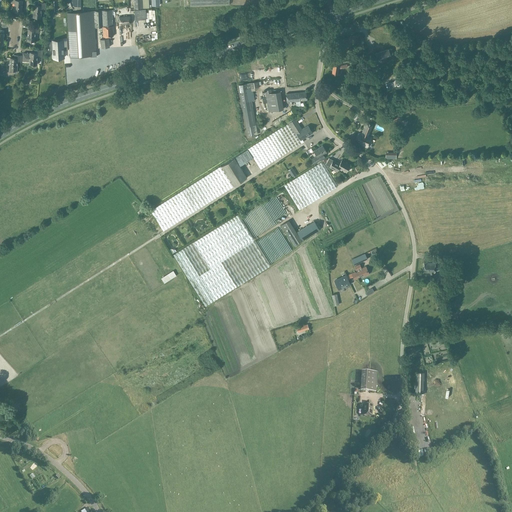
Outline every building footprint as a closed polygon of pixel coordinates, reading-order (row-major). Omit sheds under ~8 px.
[(21,13),(22,1),(18,0),(11,0),(11,3),(15,3),(14,12),(14,11),(21,11),(21,13)] [(142,8),(142,0),(134,0),(134,9),(142,8)] [(38,5),(34,5),(33,17),(34,17),(34,16),(41,16),(41,18),(41,9),(45,9),(45,3),(39,2),(38,5)] [(146,19),(145,9),(134,10),(135,20),(146,19)] [(112,10),(94,11),(67,13),(70,57),(97,56),(95,27),(103,27),(103,37),(114,36),(112,10)] [(35,41),(36,33),(39,33),(39,26),(33,26),(33,29),(28,29),(27,41),(28,41),(28,39),(35,40),(35,41)] [(101,48),(110,47),(109,38),(100,40),(101,48)] [(54,42),(48,42),(49,51),(53,50),(53,58),(64,57),(63,50),(68,50),(67,41),(62,41),(62,45),(54,45),(54,42)] [(386,56),(390,55),(393,54),(391,49),(389,49),(375,54),(377,59),(383,58),(384,61),(387,60),(386,56)] [(37,65),(38,56),(41,57),(41,50),(35,50),(35,53),(30,52),(30,54),(23,53),(23,61),(30,62),(29,64),(30,64),(30,63),(37,64),(37,65)] [(17,70),(18,62),(21,62),(21,55),(15,55),(15,58),(10,58),(10,70),(10,68),(17,69),(17,70)] [(339,66),(333,65),(332,73),(337,74),(338,69),(348,67),(347,64),(339,66)] [(402,84),(402,83),(402,82),(402,81),(401,80),(400,79),(399,79),(398,79),(397,79),(396,79),(395,80),(394,81),(394,82),(394,83),(394,84),(394,85),(394,86),(395,86),(396,87),(397,87),(398,87),(399,87),(400,86),(401,86),(401,85),(402,85),(402,84)] [(264,91),(268,112),(283,110),(280,92),(272,93),(271,90),(264,91)] [(301,107),(300,101),(307,100),(306,92),(286,94),(287,102),(296,101),(296,107),(301,107)] [(249,101),(248,93),(240,95),(242,103),(249,101)] [(273,120),(274,125),(284,121),(282,116),(273,120)] [(296,119),(290,123),(301,140),(313,133),(308,126),(302,129),(296,119)] [(367,148),(372,138),(368,136),(373,125),(372,125),(373,124),(366,121),(364,127),(362,133),(361,133),(359,132),(355,143),(361,145),(361,144),(364,146),(364,147),(367,148)] [(301,140),(290,123),(248,149),(261,169),(301,144),(300,141),(301,140)] [(323,155),(327,153),(323,146),(314,151),(317,156),(311,160),(314,165),(320,161),(325,158),(323,155)] [(238,156),(234,158),(239,167),(240,166),(243,164),(238,156)] [(234,158),(222,166),(234,186),(247,178),(234,158)] [(326,164),(330,167),(329,167),(337,172),(339,168),(346,172),(350,166),(342,161),(340,164),(333,160),(329,158),(326,164)] [(339,185),(337,182),(335,183),(322,162),(284,185),(299,210),(338,187),(337,186),(339,185)] [(234,186),(222,166),(151,211),(163,231),(234,186)] [(173,254),(205,306),(271,265),(239,214),(173,254)] [(314,221),(297,232),(302,240),(319,230),(314,221)] [(360,256),(352,260),(354,264),(362,261),(360,256)] [(435,273),(435,263),(424,263),(424,273),(430,273),(430,275),(433,275),(434,274),(435,274),(435,273)] [(355,272),(347,276),(349,282),(364,275),(365,276),(369,274),(366,267),(361,269),(360,265),(355,267),(357,272),(355,273),(355,272)] [(339,289),(344,287),(350,284),(346,275),(335,281),(335,282),(336,286),(337,285),(339,289)] [(310,333),(308,324),(296,328),(298,333),(304,331),(305,334),(310,333)] [(377,372),(362,371),(360,391),(375,392),(377,372)] [(367,405),(364,405),(363,415),(372,416),(372,405),(370,405),(370,402),(367,402),(367,405)]
